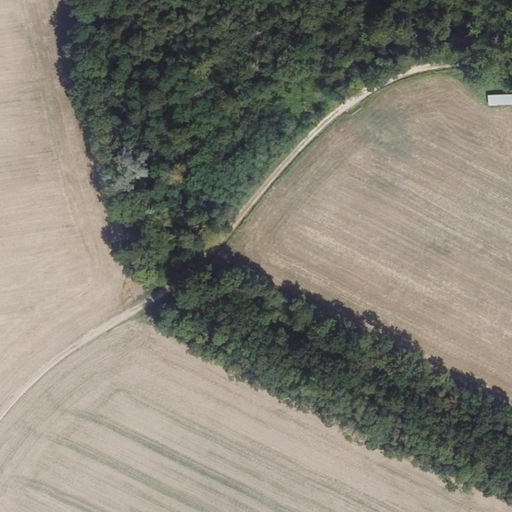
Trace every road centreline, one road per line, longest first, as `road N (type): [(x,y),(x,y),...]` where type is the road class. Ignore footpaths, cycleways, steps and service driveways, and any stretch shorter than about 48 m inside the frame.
road 1 (track): [(511,58),(471,56),(368,87),(300,147),(214,246),(16,389),(0,413)]
road 2 (track): [(171,283),(108,102),(88,0)]
